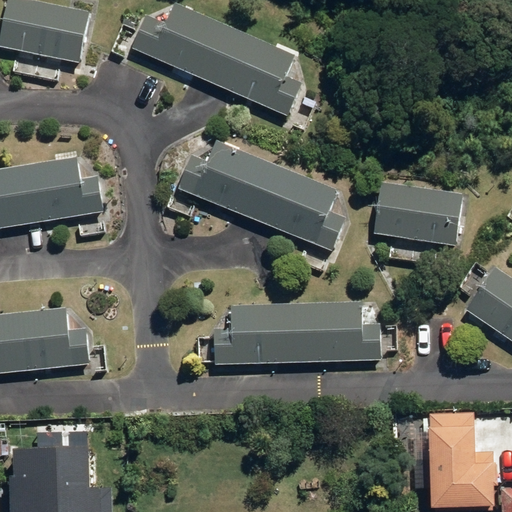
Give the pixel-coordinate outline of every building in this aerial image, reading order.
[(94,14),(27,0),(10,0),(0,49),(83,66),(94,14)] [(298,57),(178,4),(169,24),(150,16),(135,49),(292,119),(307,84),(290,76),(298,57)] [(341,191),(219,142),(211,162),(194,155),(180,191),(336,254),(350,218),(333,211),(341,191)] [(80,157),(0,170),(0,232),(108,214),(101,176),(84,179),(80,157)] [(468,196),(385,181),(376,235),(459,250),(468,196)] [(511,277),(494,265),(489,271),(480,265),(463,289),(473,296),(464,308),(511,341),(511,277)] [(216,331),(217,366),(386,362),(385,326),(368,327),(367,303),(235,307),(236,330),(216,331)] [(0,376),(94,366),(90,329),(73,331),(70,309),(0,316),(0,376)] [(436,416),(438,511),(501,509),(501,485),(503,485),(502,466),(497,466),(497,454),(482,454),(481,429),(479,429),(478,415),(436,416)] [(97,452),(20,453),(20,511),(116,511),(117,490),(98,490),(97,452)]
